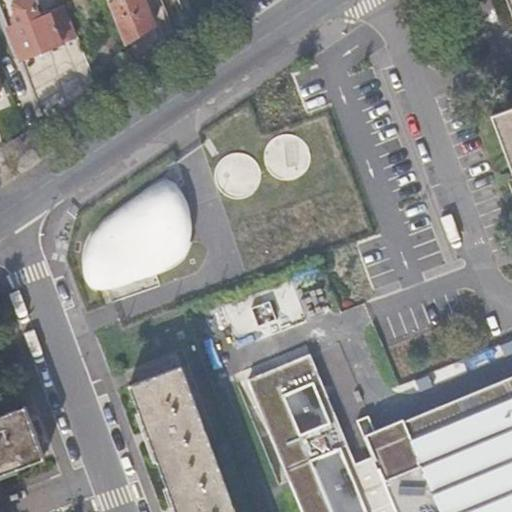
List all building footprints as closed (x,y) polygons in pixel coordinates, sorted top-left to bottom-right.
[(15,26),(7,30),(20,62),(75,38),(64,11),(51,16),(49,12),(37,17),(30,1),(27,0),(25,0),(15,5),(14,9),(16,14),(14,16),(13,18),(13,20),(13,22),(15,26)] [(125,0),(105,0),(125,50),(159,37),(143,0),(136,0),(127,4),(125,0)] [(511,108),(492,116),(511,171),(511,108)] [(186,223),(167,183),(151,183),(128,191),(82,222),(78,249),(77,276),(89,287),(139,273),(180,250),(186,223)] [(511,511),(511,371),(347,437),(310,344),(242,369),(300,511),(511,511)] [(234,511),(181,368),(129,388),(175,511),(234,511)] [(17,406),(0,412),(0,479),(39,464),(17,406)]
